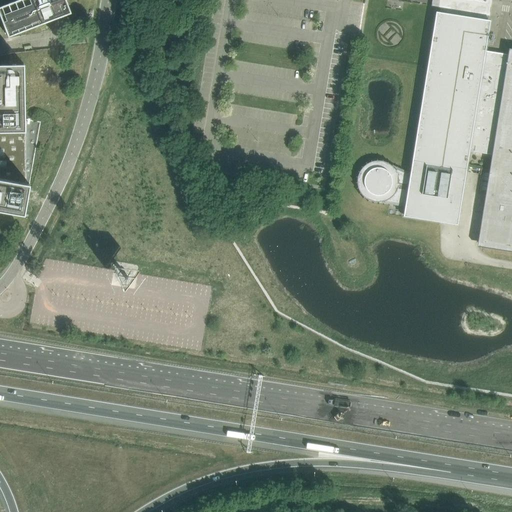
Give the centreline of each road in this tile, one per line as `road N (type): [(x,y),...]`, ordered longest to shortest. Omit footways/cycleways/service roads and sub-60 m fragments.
road 1 (motorway): [(511,437),(0,356)]
road 2 (motorway): [(0,392),(455,470)]
road 3 (motorway): [(145,511),(200,483),(263,467),(455,470)]
road 4 (residential): [(0,286),(58,187),(83,122),(109,0)]
